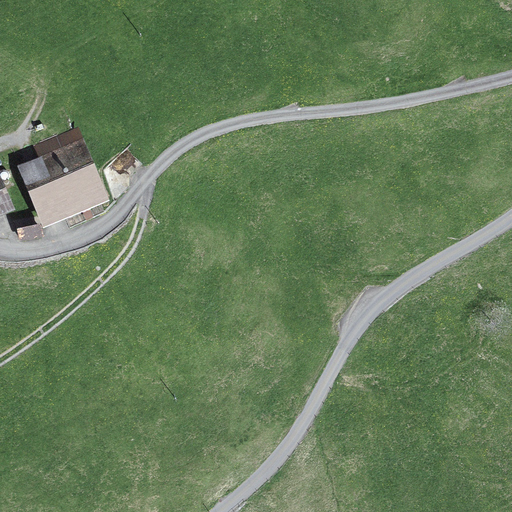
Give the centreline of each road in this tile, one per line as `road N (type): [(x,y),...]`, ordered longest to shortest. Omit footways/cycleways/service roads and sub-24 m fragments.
road 1 (unclassified): [(511,75),(385,105),(232,123),(158,164),(103,226),(45,248),(0,248)]
road 2 (unclassified): [(221,511),(280,456),(367,313),(511,214)]
